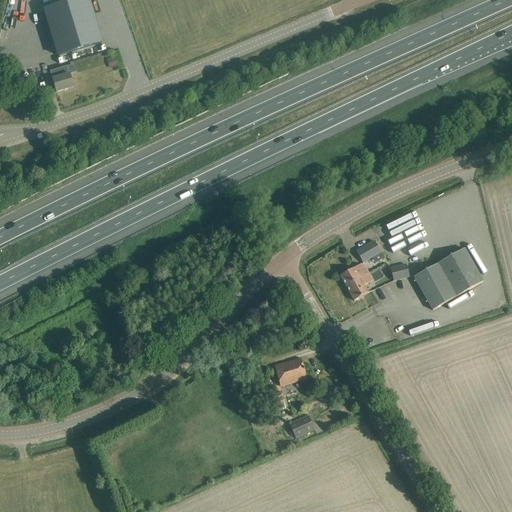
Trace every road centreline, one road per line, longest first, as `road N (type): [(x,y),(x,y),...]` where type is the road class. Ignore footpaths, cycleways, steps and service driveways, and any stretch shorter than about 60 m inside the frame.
road 1 (motorway): [(0,283),(511,33)]
road 2 (motorway): [(507,0),(0,236)]
road 3 (tertiary): [(284,258),(149,386),(70,423),(0,434)]
road 4 (unclassified): [(73,119),(352,3)]
road 5 (unclassified): [(435,511),(284,258)]
road 6 (tertiary): [(284,258),(389,193),(511,147)]
